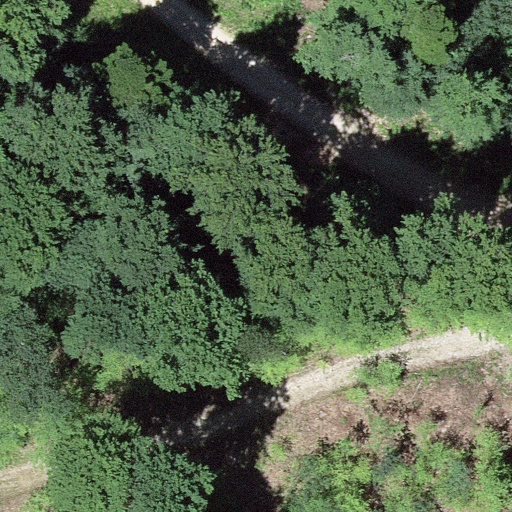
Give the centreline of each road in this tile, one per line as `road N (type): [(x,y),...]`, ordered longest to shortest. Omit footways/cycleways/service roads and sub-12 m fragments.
road 1 (track): [(0,470),(133,444),(461,330),(511,325)]
road 2 (track): [(511,230),(179,0)]
